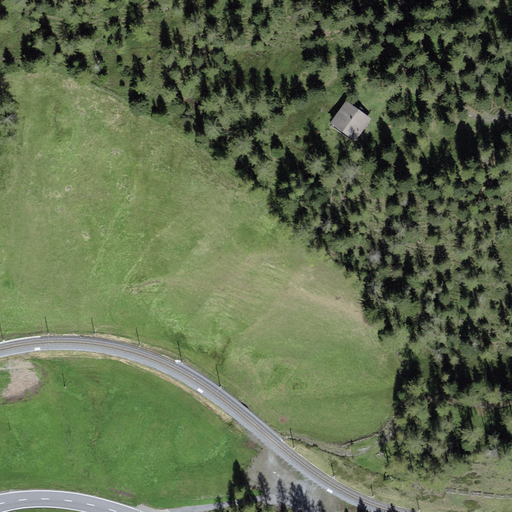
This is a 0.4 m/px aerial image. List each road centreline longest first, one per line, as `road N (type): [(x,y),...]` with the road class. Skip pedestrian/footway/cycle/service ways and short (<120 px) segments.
road 1 (track): [(511,401),(485,407),(415,395),(379,442),(353,452),(287,434),(269,455),(272,491),(169,511)]
road 2 (track): [(405,0),(461,105),(484,118),(511,115)]
